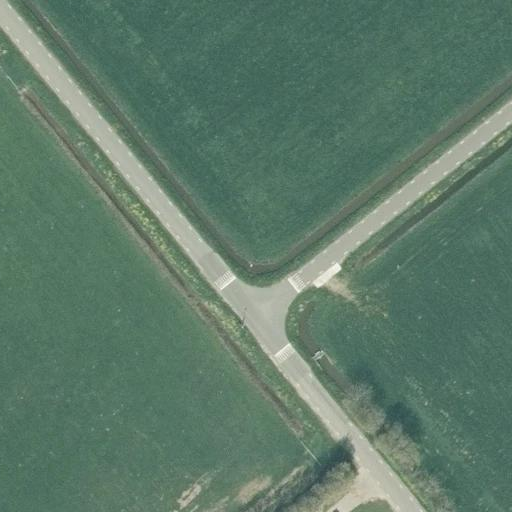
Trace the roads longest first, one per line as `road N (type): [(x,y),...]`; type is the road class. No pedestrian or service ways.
road 1 (unclassified): [(253,318),(0,7)]
road 2 (unclassified): [(253,318),(511,111)]
road 3 (unclassified): [(411,511),(253,318)]
